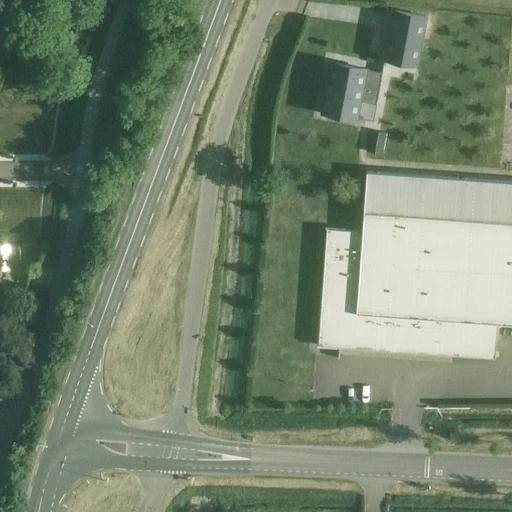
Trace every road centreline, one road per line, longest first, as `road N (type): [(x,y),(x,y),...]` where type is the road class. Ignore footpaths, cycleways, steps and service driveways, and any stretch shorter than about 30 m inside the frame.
road 1 (unclassified): [(120,0),(74,130),(36,333),(0,438)]
road 2 (secondary): [(59,426),(88,304),(212,0)]
road 3 (unclassified): [(172,441),(222,121),(268,0)]
road 4 (tertiary): [(251,460),(511,470)]
